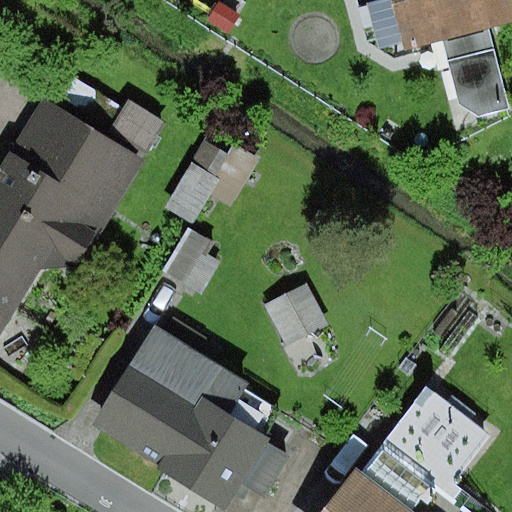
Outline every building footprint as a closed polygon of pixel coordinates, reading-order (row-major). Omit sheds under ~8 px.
[(483,0),(393,0),(406,49),(442,40),(459,104),(478,115),(510,106),(490,28),(483,0)] [(511,0),(483,0),(490,28),(511,22),(511,0)] [(143,160),(42,98),(0,167),(0,275),(27,291),(40,269),(78,270),(143,160)] [(129,100),(110,130),(145,152),(164,122),(129,100)] [(208,195),(228,156),(204,142),(165,209),(190,224),(208,195)] [(208,195),(232,208),(258,158),(234,145),(228,156),(208,195)] [(187,228),(162,272),(203,294),(220,263),(207,256),(214,243),(187,228)] [(0,336),(27,291),(0,275),(0,336)] [(307,285),(263,306),(283,347),(327,325),(307,285)] [(250,384),(156,326),(93,427),(225,508),(241,482),(265,496),(290,456),(269,443),(270,438),(231,414),(250,384)] [(424,387),(379,446),(461,507),(470,495),(453,482),(488,435),(424,387)] [(466,511),(461,507),(379,446),(328,511),(466,511)]
